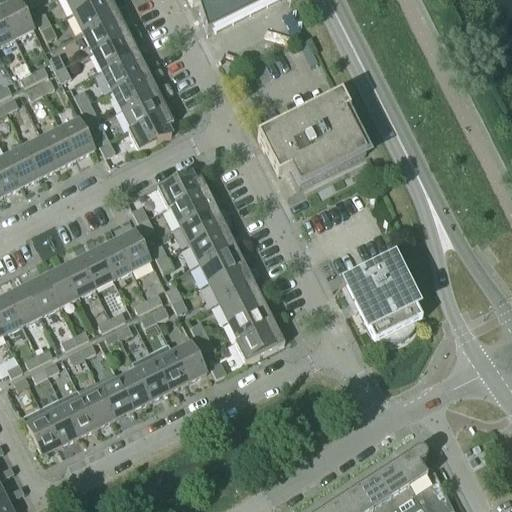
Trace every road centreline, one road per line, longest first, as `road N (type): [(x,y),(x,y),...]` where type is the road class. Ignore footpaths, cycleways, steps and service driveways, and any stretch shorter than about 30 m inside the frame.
road 1 (residential): [(341,351),(40,502),(0,421)]
road 2 (residential): [(0,244),(229,129)]
road 3 (residential): [(341,351),(229,129)]
road 4 (primary): [(415,177),(455,330),(486,376)]
road 5 (primary): [(415,177),(327,0)]
road 6 (primary): [(511,323),(415,177)]
road 7 (unclassified): [(249,511),(381,431)]
road 8 (residential): [(229,129),(164,0)]
